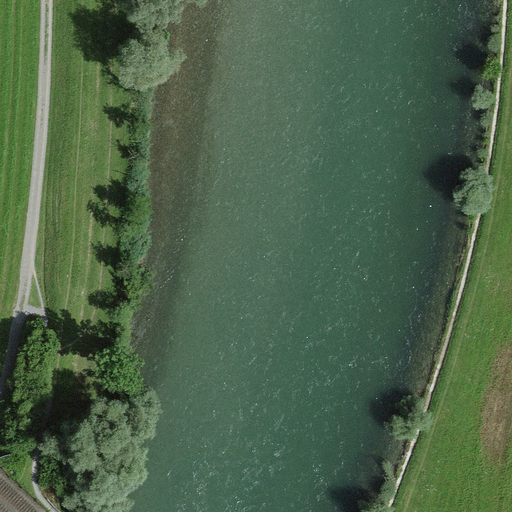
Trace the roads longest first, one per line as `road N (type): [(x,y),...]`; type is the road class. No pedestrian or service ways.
road 1 (track): [(40,0),(24,281)]
road 2 (track): [(24,281),(0,402)]
